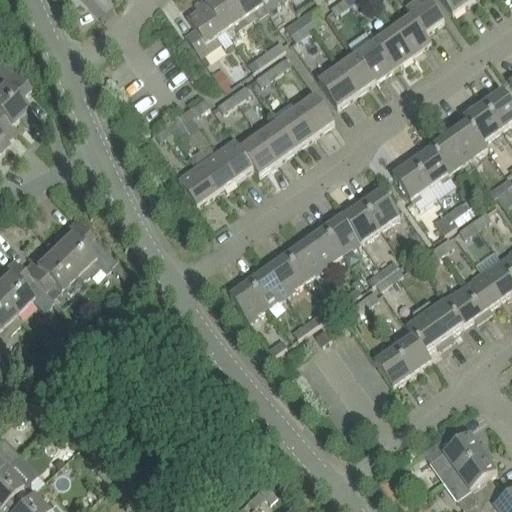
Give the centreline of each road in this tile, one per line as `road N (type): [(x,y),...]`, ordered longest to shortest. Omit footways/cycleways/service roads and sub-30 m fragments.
road 1 (residential): [(173,289),(351,167),(375,131),(511,34)]
road 2 (residential): [(333,488),(173,289)]
road 3 (residential): [(333,488),(476,377)]
road 4 (residential): [(173,289),(102,159)]
